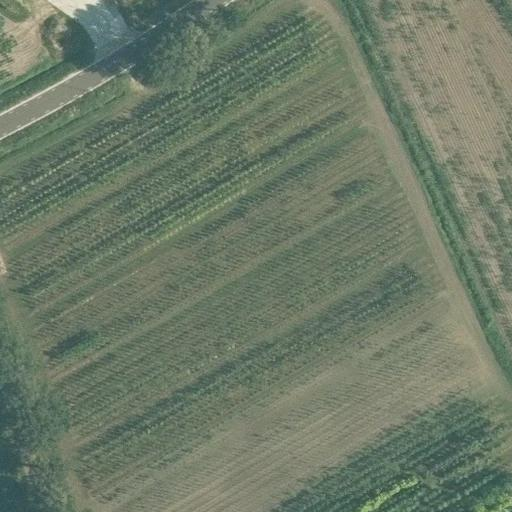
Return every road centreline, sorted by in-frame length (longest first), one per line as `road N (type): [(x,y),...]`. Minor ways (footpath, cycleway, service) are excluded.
road 1 (unclassified): [(0,126),(212,0)]
road 2 (tertiary): [(46,511),(0,378)]
